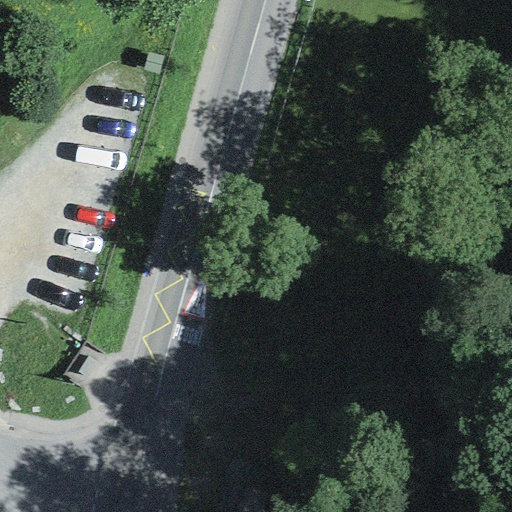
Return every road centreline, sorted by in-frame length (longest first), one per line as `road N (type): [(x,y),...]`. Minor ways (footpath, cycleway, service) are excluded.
road 1 (unclassified): [(121,503),(263,0)]
road 2 (unclassified): [(0,465),(121,503)]
